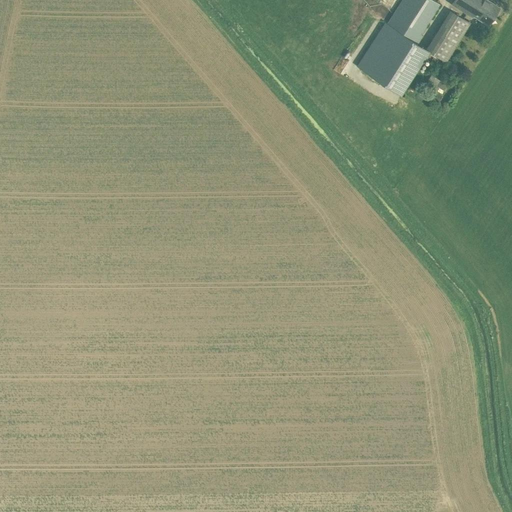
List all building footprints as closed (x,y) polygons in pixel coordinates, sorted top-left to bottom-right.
[(415,42),(420,34),(440,4),(433,0),(401,0),(387,24),(415,42)] [(488,25),(499,7),(488,0),(453,0),(452,3),(472,16),(473,15),(488,25)] [(446,62),(470,23),(450,10),(426,49),(425,49),(446,62)] [(387,24),(384,22),(357,65),(399,91),(425,49),(426,49),(415,42),(387,24)] [(450,86),(431,74),(427,80),(428,80),(426,85),(432,88),(434,84),(438,87),(432,97),(439,100),(445,91),(446,91),(450,86)]
